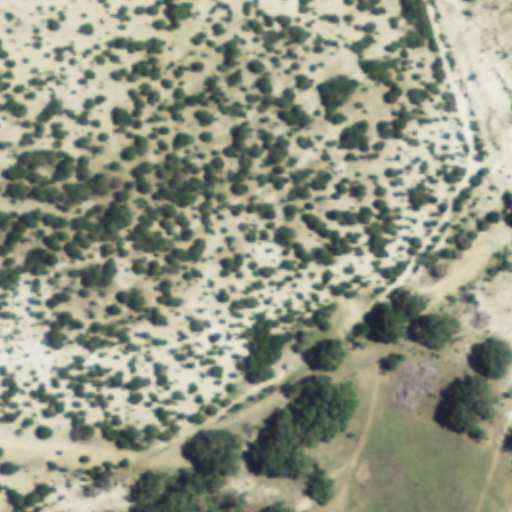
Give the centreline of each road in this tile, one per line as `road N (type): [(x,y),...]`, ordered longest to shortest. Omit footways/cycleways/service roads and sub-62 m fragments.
road 1 (residential): [(132,457),(291,370),(371,309),(427,247),(474,169),(511,152)]
road 2 (residential): [(0,437),(132,457)]
